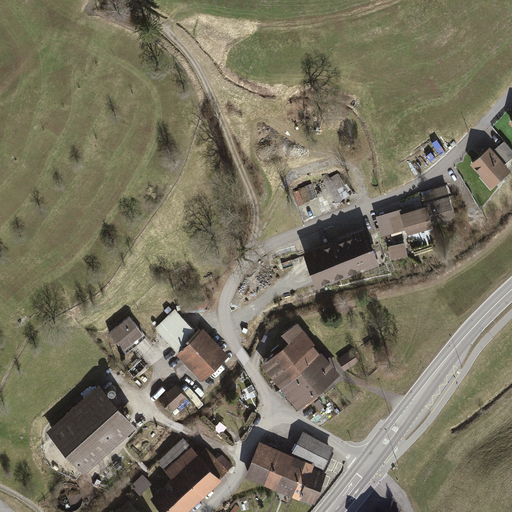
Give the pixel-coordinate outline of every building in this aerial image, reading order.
[(494,150),(505,163),(511,157),(511,150),(504,141),(494,150)] [(482,154),(471,163),(491,187),(511,170),(505,163),(494,150),(491,146),(482,154)] [(322,176),(336,203),(342,200),(336,189),(345,185),(338,173),(330,177),(328,173),(322,176)] [(305,186),(311,200),(317,197),(312,183),(305,186)] [(425,202),(450,194),(447,184),(422,191),(425,202)] [(450,194),(425,202),(426,205),(432,225),(457,217),(451,196),(450,194)] [(421,207),(402,213),(407,228),(409,235),(433,228),(432,225),(426,205),(421,207)] [(401,208),(376,215),(382,236),(407,228),(402,213),(401,208)] [(334,240),(304,252),(318,287),(353,273),(352,270),(366,265),(367,267),(380,262),(366,227),(334,240)] [(405,241),(389,245),(392,259),(408,256),(405,241)] [(191,302),(191,308),(206,307),(205,300),(191,302)] [(155,328),(178,351),(198,332),(176,308),(155,328)] [(110,331),(125,351),(130,347),(146,335),(131,315),(110,331)] [(283,332),(290,341),(303,329),(298,322),(283,332)] [(201,329),(198,332),(178,351),(176,353),(202,380),(229,355),(203,327),(201,329)] [(290,341),(283,346),(295,361),(314,344),(315,343),(310,337),(303,329),(290,341)] [(279,386),(280,388),(301,370),(321,353),(314,344),(295,361),(283,346),(261,365),(279,386)] [(350,349),(337,358),(345,370),(359,360),(352,351),(350,349)] [(321,353),(301,370),(311,381),(320,391),(341,373),(322,351),(321,353)] [(129,370),(134,376),(147,365),(141,359),(129,370)] [(285,393),(290,399),(311,381),(301,370),(280,388),(285,393)] [(320,391),(311,381),(290,399),(299,409),(316,395),(320,391)] [(52,436),(84,472),(137,425),(100,383),(46,430),(52,436)] [(171,413),(178,406),(188,397),(175,384),(159,400),(171,413)] [(191,401),(188,397),(178,406),(181,410),(191,401)] [(319,399),(314,403),(320,410),(325,406),(319,399)] [(304,431),(294,450),(326,466),(336,447),(304,431)] [(157,462),(164,470),(191,446),(184,437),(157,462)] [(246,476),(264,484),(278,449),(263,442),(260,441),(246,476)] [(164,470),(172,478),(195,504),(198,502),(222,480),(219,477),(199,454),(191,446),(164,470)] [(207,447),(199,454),(219,477),(232,465),(222,453),(217,458),(207,447)] [(264,484),(277,489),(292,454),(287,452),(278,449),(264,484)] [(277,489),(293,495),(306,461),(307,460),(296,456),(292,454),(277,489)] [(293,495),(300,498),(313,466),(314,464),(310,463),(306,461),(293,495)] [(324,470),(313,466),(300,498),(314,504),(327,472),(324,470)] [(131,485),(140,495),(152,483),(143,474),(131,485)] [(186,511),(188,510),(195,504),(172,478),(151,497),(164,511),(186,511)] [(138,511),(127,500),(114,511),(138,511)]
